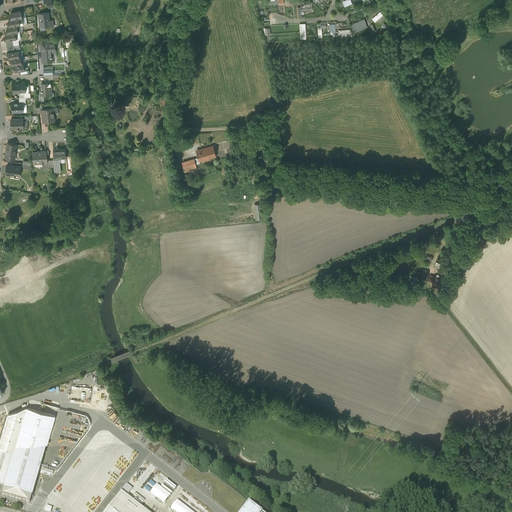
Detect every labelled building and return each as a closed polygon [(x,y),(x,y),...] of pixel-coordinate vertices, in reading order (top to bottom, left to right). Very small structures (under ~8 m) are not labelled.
[(302,12),(313,11),(313,3),(301,4),(302,12)] [(21,11),(11,13),(11,15),(10,16),(10,15),(10,16),(10,19),(22,17),(21,11)] [(381,11),(373,19),(376,22),(384,14),(381,11)] [(48,12),(38,13),(39,19),(40,18),(42,27),(45,26),(49,26),(50,25),(49,20),(48,12)] [(10,19),(9,20),(9,23),(8,23),(8,27),(17,25),(23,24),(22,17),(10,19)] [(352,23),(354,31),(368,28),(366,19),(352,23)] [(333,33),(334,37),(352,36),(351,29),(336,30),(336,23),(330,24),(330,33),(333,33)] [(8,27),(7,27),(7,30),(6,30),(6,34),(15,32),(18,32),(17,25),(8,27)] [(6,34),(5,34),(5,37),(4,37),(5,41),(6,41),(12,40),(16,39),(15,32),(6,34)] [(52,42),(41,43),(41,44),(42,44),(42,47),(43,47),(44,50),(43,50),(42,51),(42,52),(43,61),(48,60),(48,57),(52,57),(52,56),(51,56),(51,52),(54,51),(54,47),(53,47),(52,42)] [(8,53),(7,53),(7,57),(8,57),(9,56),(9,59),(19,57),(18,51),(20,51),(19,45),(14,46),(14,48),(14,51),(8,53)] [(19,57),(9,59),(10,63),(11,63),(12,66),(22,64),(21,57),(19,57)] [(22,64),(12,66),(13,69),(14,69),(15,72),(20,71),(25,70),(23,64),(22,64)] [(50,82),(41,83),(42,90),(40,90),(40,94),(40,95),(44,94),(48,94),(48,92),(51,92),(50,82)] [(24,83),(14,84),(14,83),(12,83),(12,92),(19,92),(20,93),(21,93),(20,91),(24,90),(23,85),(24,85),(24,83),(23,83),(24,83)] [(131,97),(124,94),(121,102),(128,105),(131,97)] [(19,102),(11,103),(12,112),(23,112),(22,104),(22,102),(19,102)] [(42,109),(42,112),(43,112),(44,117),(43,117),(43,122),(44,122),(44,121),(47,120),(47,122),(47,120),(53,120),(53,121),(54,121),(53,113),(54,112),(53,108),(57,107),(42,109)] [(23,119),(11,119),(11,128),(17,128),(17,130),(18,130),(18,128),(23,128),(23,120),(23,119)] [(167,143),(174,142),(172,133),(166,135),(167,143)] [(16,144),(7,143),(5,158),(14,160),(16,144)] [(213,145),(197,150),(199,160),(216,156),(213,145)] [(55,149),(53,149),(54,157),(54,158),(60,158),(66,157),(65,148),(59,149),(55,149)] [(41,152),(33,153),(33,152),(32,152),(33,163),(42,162),(43,167),(48,167),(47,160),(46,151),(41,151),(41,152)] [(60,158),(54,158),(54,157),(53,157),(53,159),(54,166),(54,172),(61,171),(60,158)] [(194,159),(182,162),(185,172),(197,168),(194,159)] [(21,167),(7,165),(5,175),(14,176),(14,177),(15,178),(15,175),(19,175),(21,167)] [(439,280),(430,275),(427,280),(432,282),(431,285),(435,287),(439,280)] [(26,407),(9,414),(0,445),(0,494),(30,503),(55,415),(26,407)] [(111,414),(106,419),(111,422),(115,417),(111,414)] [(228,483),(230,481),(221,473),(219,476),(228,483)] [(159,478),(150,490),(158,497),(168,484),(159,478)] [(132,489),(126,484),(121,491),(127,496),(132,489)] [(147,511),(127,496),(121,491),(104,511),(147,511)] [(259,511),(248,503),(241,511),(259,511)]
